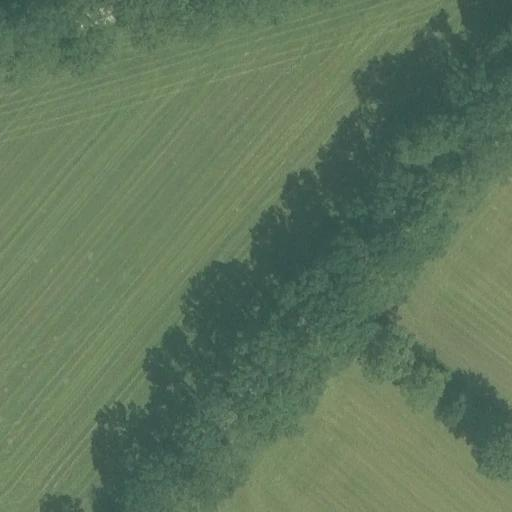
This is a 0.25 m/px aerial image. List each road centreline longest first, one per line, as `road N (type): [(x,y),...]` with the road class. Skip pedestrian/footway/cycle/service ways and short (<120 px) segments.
road 1 (unclassified): [(139,511),(330,275)]
road 2 (unclassified): [(330,275),(511,64)]
road 3 (unclassified): [(511,427),(330,275)]
road 4 (track): [(0,38),(133,0)]
